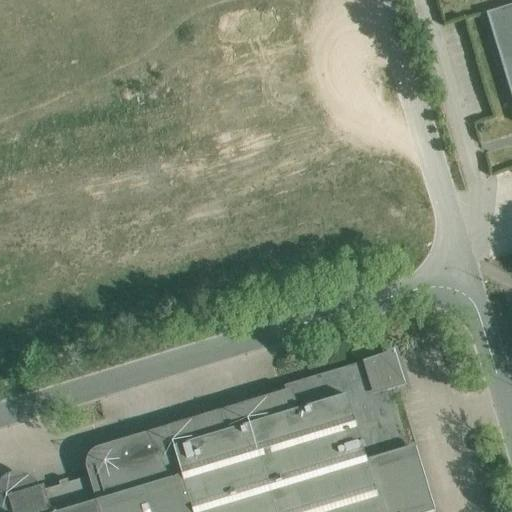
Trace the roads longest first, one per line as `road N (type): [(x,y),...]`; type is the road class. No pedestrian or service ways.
road 1 (unclassified): [(0,418),(445,286)]
road 2 (unclassified): [(445,286),(456,262),(450,219),(386,0)]
road 3 (unclassified): [(511,425),(476,306),(445,286)]
